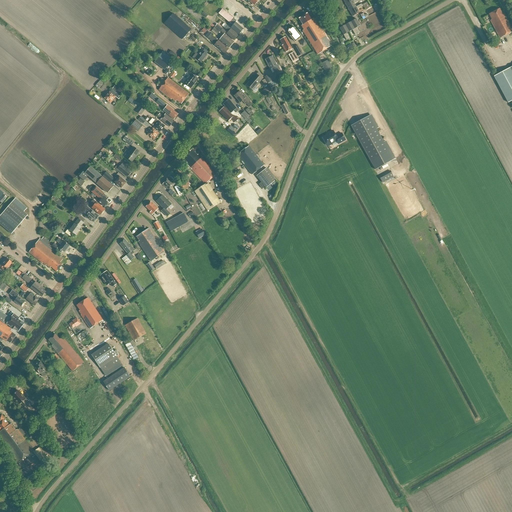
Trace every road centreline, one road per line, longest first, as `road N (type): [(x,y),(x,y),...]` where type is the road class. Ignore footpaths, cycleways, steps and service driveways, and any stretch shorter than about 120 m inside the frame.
road 1 (unclassified): [(35,511),(261,242),(349,61),(454,0)]
road 2 (unclassified): [(0,402),(226,94),(307,0)]
road 3 (tertiary): [(57,286),(253,26)]
